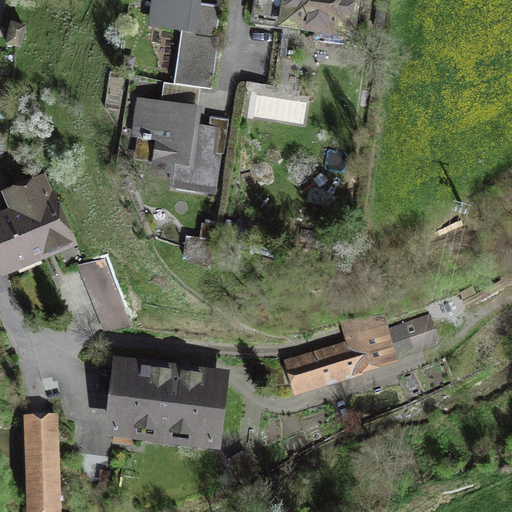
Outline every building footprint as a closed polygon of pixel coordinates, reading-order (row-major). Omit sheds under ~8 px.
[(156,0),(153,24),(191,29),(190,35),(216,39),(220,9),(194,6),(195,0),(156,0)] [(256,0),(254,20),(351,34),(355,0),(256,0)] [(24,28),(12,25),(8,44),(20,47),(24,28)] [(155,162),(178,165),(175,185),(213,190),(219,151),(224,152),(228,122),(210,120),(209,128),(191,125),(193,110),(139,102),(135,134),(140,135),(140,139),(150,140),(151,137),(158,138),(155,162)] [(75,258),(42,181),(8,196),(16,215),(0,221),(0,254),(6,268),(45,251),(52,268),(75,258)] [(104,259),(78,265),(104,331),(131,327),(104,259)] [(312,360),(292,367),(298,387),(392,358),(436,343),(426,317),(384,331),(380,317),(346,321),(352,341),(310,354),(312,360)] [(113,426),(213,439),(221,380),(121,367),(113,426)] [(248,453),(235,460),(246,482),(260,475),(248,453)]
